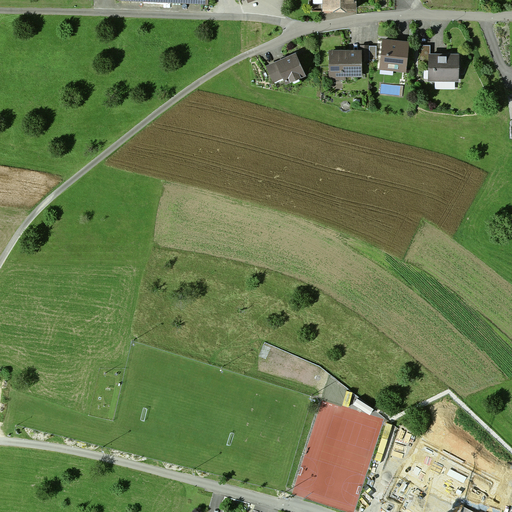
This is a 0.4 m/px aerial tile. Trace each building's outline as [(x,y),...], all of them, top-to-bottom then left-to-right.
[(322,0),(322,11),(357,11),(356,0),(322,0)] [(383,38),(380,70),(407,72),(410,41),(383,38)] [(361,45),(361,50),(362,50),(362,61),(369,61),(369,60),(369,46),(369,45),(361,45)] [(431,53),(431,45),(418,45),(418,70),(428,70),(429,53),(431,53)] [(361,50),(329,50),(330,80),(344,80),(347,77),(362,77),(362,61),(362,50),(361,50)] [(296,52),(276,61),(283,78),(286,85),(307,76),(296,52)] [(431,53),(429,53),(428,70),(428,81),(459,82),(460,54),(431,53)] [(274,83),(283,78),(276,61),(266,66),(274,83)]
